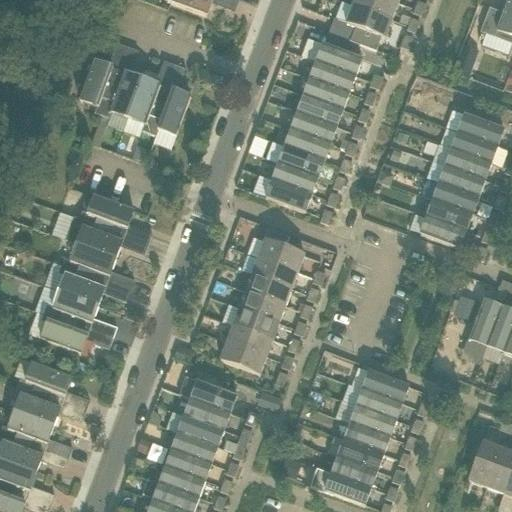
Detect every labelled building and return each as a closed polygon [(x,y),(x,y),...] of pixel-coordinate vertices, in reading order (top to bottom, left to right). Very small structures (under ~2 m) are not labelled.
[(168,0),(167,4),(206,19),(211,5),(235,14),(239,3),(231,0),(168,0)] [(392,23),(398,6),(382,0),(355,0),(353,8),(392,23)] [(489,10),(480,34),(511,46),(511,0),(508,0),(503,15),(489,10)] [(413,15),(422,18),(426,6),(418,3),(413,15)] [(382,39),(385,41),(392,23),(353,8),(346,26),(355,29),(382,39)] [(415,35),(420,23),(412,20),(407,32),(415,35)] [(355,29),(350,43),(376,53),(382,39),(355,29)] [(83,49),(91,42),(85,35),(77,42),(83,49)] [(400,50),(409,53),(414,40),(405,37),(400,50)] [(108,69),(94,64),(80,103),(98,110),(96,115),(103,118),(102,119),(109,122),(112,116),(111,116),(115,106),(101,101),(108,85),(113,87),(127,50),(117,46),(108,69)] [(316,65),(355,79),(362,62),(323,47),(316,65)] [(479,53),(463,47),(453,74),(469,80),(479,53)] [(128,122),(143,82),(130,77),(138,54),(127,50),(113,87),(108,85),(101,101),(115,106),(111,116),(112,116),(128,122)] [(175,67),(164,63),(155,87),(143,82),(128,122),(145,128),(142,134),(157,139),(159,133),(162,123),(148,118),(155,102),(161,105),(175,67)] [(349,96),(355,79),(316,65),(310,82),(349,96)] [(177,95),(186,71),(175,67),(161,105),(155,102),(148,118),(162,123),(159,133),(176,139),(191,100),(177,95)] [(204,85),(217,90),(217,88),(223,90),(226,82),(209,75),(204,85)] [(383,80),(381,79),(375,77),(370,89),(379,92),(383,80)] [(349,96),(310,82),(304,99),(343,113),(349,96)] [(377,97),(375,96),(369,94),(364,106),(373,109),(377,97)] [(337,130),(343,113),(304,99),(297,116),(337,130)] [(357,122),(365,125),(370,113),(362,110),(357,122)] [(337,130),(297,116),(291,132),(330,147),(337,130)] [(465,118),(458,136),(497,150),(504,132),(465,118)] [(99,129),(92,147),(99,150),(106,132),(109,122),(102,119),(99,129)] [(359,142),(364,130),(356,127),(351,139),(359,142)] [(324,164),(330,147),(291,132),(285,149),(324,164)] [(406,147),(409,138),(398,135),(396,143),(406,147)] [(452,152),(491,167),(497,150),(458,136),(452,152)] [(353,159),(358,147),(349,144),(345,156),(353,159)] [(324,164),(285,149),(279,166),(318,181),(324,164)] [(146,165),(150,154),(138,150),(134,161),(146,165)] [(398,165),(402,155),(394,152),(390,162),(398,165)] [(491,167),(452,152),(446,169),(485,184),(491,167)] [(200,162),(191,158),(188,166),(197,169),(200,162)] [(339,173),(347,176),(352,164),(343,161),(339,173)] [(505,161),(502,169),(508,171),(511,164),(505,161)] [(312,198),(318,181),(279,166),(272,183),(312,198)] [(479,201),(485,184),(446,169),(439,186),(479,201)] [(390,187),(394,178),(384,174),(381,184),(390,187)] [(341,193),(345,181),(337,178),(333,190),(341,193)] [(498,178),(495,186),(502,188),(504,181),(498,178)] [(511,183),(504,181),(502,188),(500,193),(508,196),(511,184),(511,183)] [(272,183),(266,201),(305,215),(312,198),(272,183)] [(424,198),(433,202),(472,217),(479,201),(439,186),(430,183),(426,185),(423,194),(424,198)] [(14,198),(27,202),(31,191),(18,187),(14,198)] [(490,194),(487,202),(495,205),(498,197),(490,194)] [(335,210),(339,198),(331,195),(326,207),(335,210)] [(498,197),(495,205),(494,210),(502,213),(506,200),(498,197)] [(14,198),(11,207),(24,211),(27,202),(14,198)] [(129,227),(134,214),(95,199),(88,216),(83,214),(80,221),(77,228),(93,234),(98,220),(114,226),(111,233),(148,247),(152,236),(129,227)] [(433,202),(427,220),(466,234),(472,217),(433,202)] [(328,227),(333,215),(325,211),(320,224),(328,227)] [(500,217),(492,214),(488,227),(496,230),(500,217)] [(77,248),(116,263),(121,249),(144,258),(148,247),(111,233),(114,226),(98,220),(93,234),(77,228),(80,221),(74,219),(65,242),(77,247),(77,248)] [(466,234),(427,220),(420,238),(460,252),(466,234)] [(298,276),(304,258),(285,251),(289,238),(270,231),(259,261),(298,276)] [(494,234),(486,231),(481,244),(489,247),(494,234)] [(480,248),(472,245),(469,254),(476,257),(480,248)] [(111,275),(116,263),(77,248),(71,263),(66,261),(60,276),(65,278),(75,281),(80,267),(97,273),(94,280),(131,294),(135,283),(111,275)] [(480,248),(476,257),(475,261),(483,264),(488,251),(480,248)] [(292,293),(298,276),(259,261),(252,278),(292,293)] [(59,294),(99,309),(103,296),(127,305),(131,294),(94,280),(97,273),(80,267),(75,281),(65,278),(59,294)] [(325,276),(323,275),(317,273),(313,285),(321,288),(325,276)] [(285,310),(292,293),(252,278),(246,295),(285,310)] [(511,286),(502,283),(499,290),(511,296),(511,294),(511,286)] [(307,302),(315,305),(319,293),(311,290),(307,302)] [(94,322),(99,309),(59,294),(53,310),(48,308),(42,323),(48,325),(58,328),(63,315),(79,321),(77,327),(113,341),(117,330),(94,322)] [(279,327),(285,310),(246,295),(239,312),(279,327)] [(461,300),(459,303),(454,317),(470,323),(477,306),(461,300)] [(484,304),(469,343),(487,349),(502,310),(484,304)] [(300,319),(309,322),(313,310),(305,307),(300,319)] [(511,314),(502,310),(487,349),(504,356),(511,333),(511,314)] [(273,343),(279,327),(239,312),(233,328),(273,343)] [(41,343),(81,357),(86,343),(109,352),(113,341),(77,327),(79,321),(63,315),(58,328),(48,325),(41,343)] [(294,336),(302,339),(307,326),(299,323),(294,336)] [(266,360),(273,343),(233,328),(227,345),(266,360)] [(288,353),(296,356),(301,343),(292,340),(288,353)] [(220,363),(260,378),(266,360),(227,345),(220,363)] [(178,349),(174,359),(190,365),(194,354),(178,349)] [(290,373),(294,360),(286,357),(281,370),(290,373)] [(67,395),(72,381),(33,366),(26,383),(21,381),(15,396),(21,397),(31,400),(36,387),(51,393),(49,400),(86,414),(90,403),(67,395)] [(275,387),(278,388),(283,390),(288,377),(280,374),(275,387)] [(402,407),(409,389),(370,375),(363,393),(402,407)] [(230,417),(237,399),(197,384),(191,402),(230,417)] [(15,414),(54,429),(59,416),(82,425),(86,414),(49,400),(51,393),(36,387),(31,400),(21,397),(15,414)] [(396,424),(402,407),(363,393),(357,409),(396,424)] [(278,415),(283,403),(261,395),(257,406),(278,415)] [(191,402),(184,419),(224,434),(230,417),(191,402)] [(426,420),(430,408),(422,405),(419,412),(418,417),(426,420)] [(396,424),(357,409),(350,426),(390,441),(396,424)] [(488,416),(479,413),(476,425),(485,428),(488,416)] [(49,442),(54,429),(15,414),(9,430),(4,428),(0,436),(0,437),(0,443),(4,444),(13,448),(18,435),(34,441),(32,447),(68,461),(72,451),(49,442)] [(253,429),(258,417),(250,414),(245,426),(253,429)] [(178,436),(218,451),(224,434),(184,419),(178,436)] [(420,437),(424,424),(416,421),(411,434),(420,437)] [(511,427),(502,424),(499,432),(497,437),(505,440),(507,435),(511,437),(511,434),(511,427)] [(383,458),(390,441),(350,426),(344,443),(383,458)] [(247,446),(252,433),(244,430),(239,443),(247,446)] [(0,454),(0,462),(36,476),(41,464),(64,472),(68,461),(32,447),(34,441),(18,435),(13,448),(4,444),(0,454)] [(172,453),(211,467),(218,451),(178,436),(172,453)] [(405,450),(413,454),(418,441),(410,438),(405,450)] [(146,456),(150,444),(142,441),(138,453),(146,456)] [(223,452),(234,456),(237,447),(227,443),(223,452)] [(233,460),(241,462),(247,446),(239,443),(237,447),(234,456),(233,460)] [(383,458),(344,443),(338,460),(377,475),(383,458)] [(469,484),(487,491),(501,451),(484,445),(469,484)] [(511,455),(501,451),(487,491),(504,497),(511,474),(511,455)] [(166,470),(205,484),(211,467),(172,453),(166,470)] [(399,467),(407,470),(412,458),(403,455),(399,467)] [(296,482),(302,466),(285,460),(280,476),(296,482)] [(371,491),(377,475),(338,460),(332,477),(371,491)] [(31,489),(36,476),(0,462),(0,483),(1,481),(17,487),(14,494),(51,508),(55,498),(31,489)] [(235,480),(239,467),(231,464),(226,477),(235,480)] [(160,486),(199,501),(205,484),(166,470),(160,486)] [(392,484),(401,487),(405,475),(397,471),(392,484)] [(332,477),(326,493),(325,495),(364,509),(371,491),(332,477)] [(0,511),(23,511),(24,511),(26,511),(49,511),(51,508),(14,494),(17,487),(1,481),(0,483),(0,511)] [(228,497),(233,484),(225,481),(220,494),(228,497)] [(176,511),(194,511),(199,501),(160,486),(153,503),(176,511)] [(394,504),(399,491),(391,488),(386,501),(394,504)] [(218,511),(222,511),(227,501),(218,498),(214,510),(218,511)] [(150,511),(176,511),(153,503),(150,511)]
